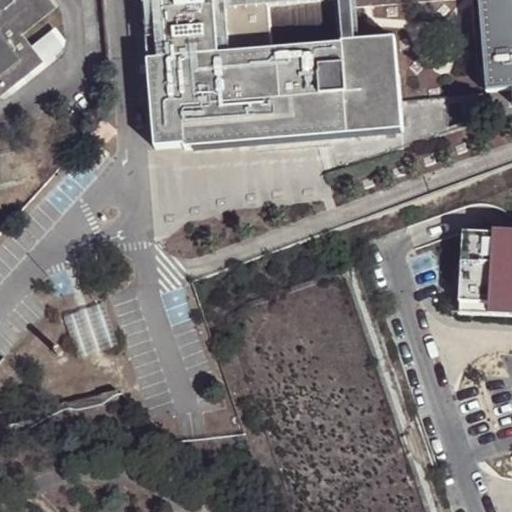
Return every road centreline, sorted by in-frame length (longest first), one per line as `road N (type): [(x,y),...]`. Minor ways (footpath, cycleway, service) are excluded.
road 1 (unknown): [(146,292),(511,162)]
road 2 (unknown): [(70,0),(83,17),(89,61),(68,96),(0,133)]
